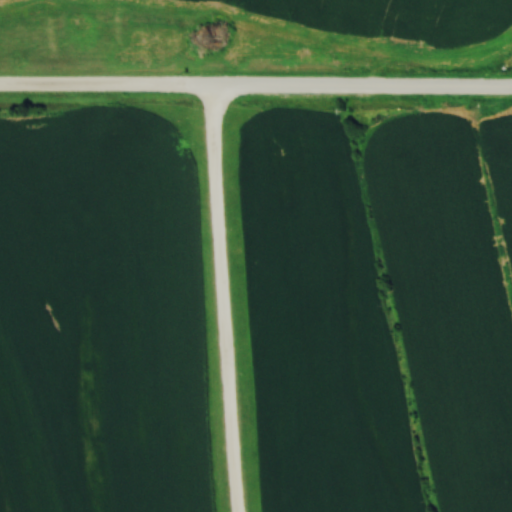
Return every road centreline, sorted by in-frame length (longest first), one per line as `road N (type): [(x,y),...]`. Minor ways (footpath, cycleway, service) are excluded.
road 1 (residential): [(511,90),(206,88)]
road 2 (residential): [(206,88),(0,88)]
